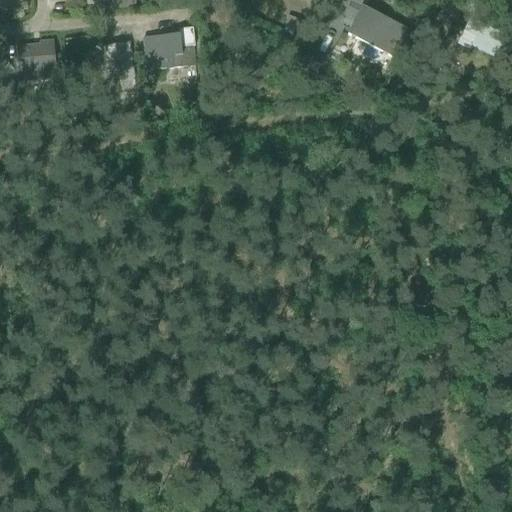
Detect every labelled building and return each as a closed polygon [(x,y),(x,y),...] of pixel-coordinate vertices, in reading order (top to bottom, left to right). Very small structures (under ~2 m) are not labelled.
[(95,0),(97,0),(106,0),(107,12),(130,11),(129,0),(95,0)] [(361,8),(346,37),(392,60),(406,31),(361,8)] [(287,17),(283,25),(296,31),(300,23),(287,17)] [(511,43),(511,42),(467,20),(454,47),(468,54),(470,48),(502,64),(511,43)] [(158,39),(159,59),(161,72),(193,69),(191,47),(179,49),(178,37),(158,39)] [(51,44),(14,47),(17,83),(53,80),(52,64),(51,44)] [(103,56),(104,64),(105,68),(107,86),(108,95),(134,91),(127,47),(112,49),(112,54),(103,56)] [(303,74),(295,91),(308,97),(316,80),(303,74)] [(199,108),(190,116),(195,123),(204,115),(199,108)]
